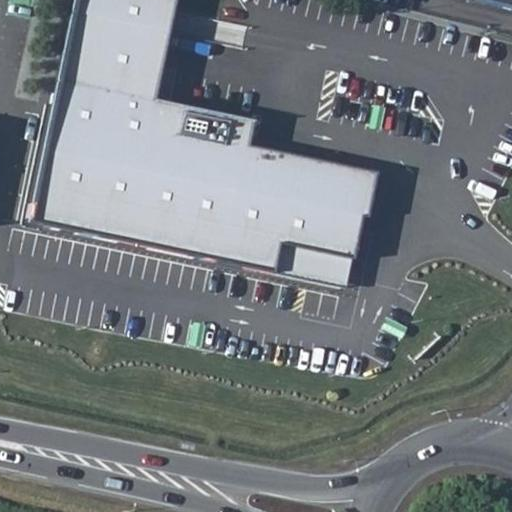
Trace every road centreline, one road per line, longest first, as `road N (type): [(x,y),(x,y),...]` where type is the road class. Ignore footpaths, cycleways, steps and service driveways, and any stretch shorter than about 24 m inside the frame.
road 1 (secondary): [(398,474),(326,486),(0,437)]
road 2 (secondary): [(0,449),(216,511)]
